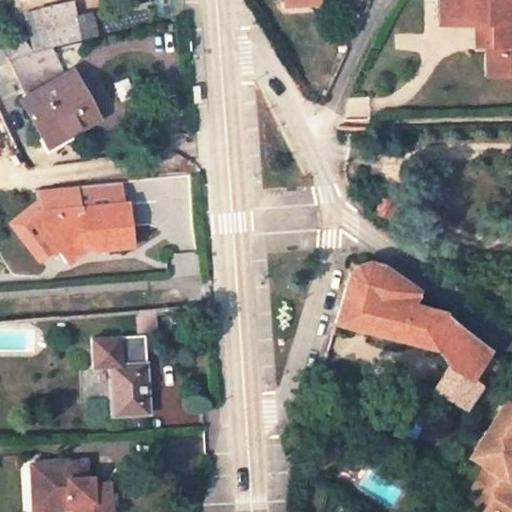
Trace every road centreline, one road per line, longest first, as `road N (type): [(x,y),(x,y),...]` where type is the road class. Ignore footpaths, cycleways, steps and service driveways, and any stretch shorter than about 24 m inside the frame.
road 1 (tertiary): [(249,458),(219,42)]
road 2 (residential): [(249,458),(258,428),(291,390),(330,252),(332,207)]
road 3 (residential): [(511,333),(332,207)]
road 4 (residential): [(332,207),(299,118),(246,51),(219,42)]
road 5 (unknown): [(387,0),(310,120)]
